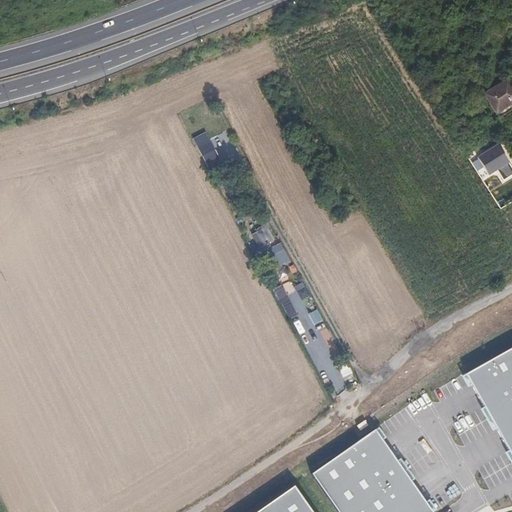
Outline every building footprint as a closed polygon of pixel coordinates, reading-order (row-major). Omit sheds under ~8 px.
[(511,100),(511,88),(506,79),(484,92),(495,112),(511,100)] [(197,145),(209,168),(221,161),(209,138),(197,145)] [(497,141),(477,154),(488,172),(508,159),(497,141)] [(263,246),(275,241),(268,225),(257,230),(263,246)] [(276,291),(288,320),(297,315),(285,287),(276,291)] [(511,345),(466,371),(511,454),(511,345)] [(373,428),(310,472),(338,511),(426,511),(430,509),(373,428)] [(311,511),(293,484),(251,511),(311,511)]
